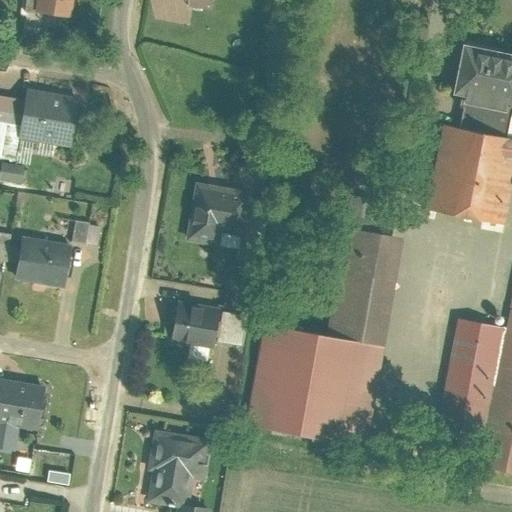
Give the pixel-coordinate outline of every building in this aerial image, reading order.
[(36,0),(34,16),(67,22),(70,0),(36,0)] [(188,0),(187,9),(210,13),(212,0),(188,0)] [(229,60),(244,60),(244,40),(229,39),(229,60)] [(511,61),(460,50),(450,101),(462,104),(456,133),(498,142),(505,113),(511,114),(511,61)] [(77,102),(25,94),(23,104),(19,129),(17,142),(68,151),(77,102)] [(23,104),(0,99),(0,125),(19,129),(23,104)] [(511,312),(511,145),(443,131),(425,218),(501,234),(511,179),(511,294),(508,312),(511,312)] [(22,169),(1,165),(0,168),(0,183),(19,187),(22,169)] [(194,186),(183,245),(216,251),(219,236),(242,240),(250,196),(194,186)] [(393,223),(396,200),(356,195),(353,218),(393,223)] [(70,244),(84,247),(88,228),(88,226),(74,223),(70,244)] [(88,228),(84,247),(96,249),(99,230),(88,228)] [(324,342),(380,352),(399,244),(342,234),(324,342)] [(19,249),(13,283),(62,291),(68,258),(19,249)] [(216,315),(175,308),(169,347),(210,353),(216,315)] [(511,312),(508,312),(475,470),(511,477),(511,312)] [(246,319),(221,316),(217,344),(241,347),(246,319)] [(456,323),(437,414),(481,423),(500,332),(456,323)] [(263,332),(246,434),(363,453),(380,352),(263,332)] [(34,435),(42,391),(0,383),(0,452),(13,455),(17,432),(34,435)] [(211,443),(153,433),(146,474),(150,475),(145,506),(181,511),(186,511),(191,482),(204,484),(211,443)]
